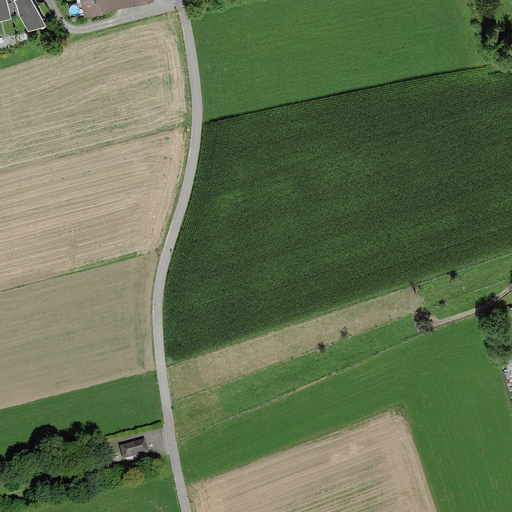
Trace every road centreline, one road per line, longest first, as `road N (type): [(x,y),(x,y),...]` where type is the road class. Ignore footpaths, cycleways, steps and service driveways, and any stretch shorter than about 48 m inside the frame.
road 1 (residential): [(180,2),(198,108),(157,333),(187,511)]
road 2 (residential): [(47,0),(72,27),(180,2)]
